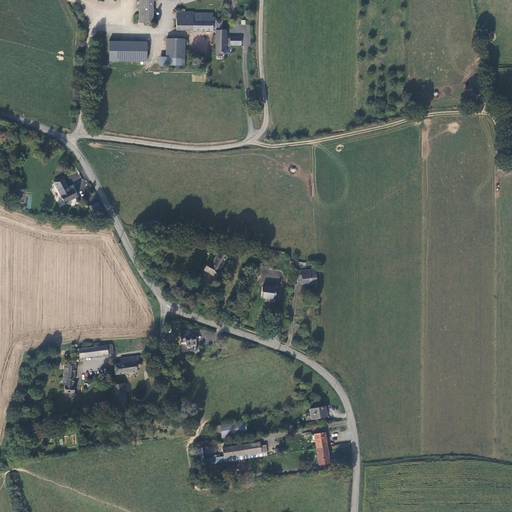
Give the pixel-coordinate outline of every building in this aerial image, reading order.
[(152,1),(139,1),(139,25),(152,25),(152,3),(152,1)] [(212,32),(212,15),(194,15),(193,14),(177,15),(177,33),(212,32)] [(216,56),(226,56),(226,48),(230,48),(230,47),(234,47),(234,39),(230,39),(230,40),(226,40),(226,32),(222,33),(222,22),(216,23),(216,56)] [(109,40),(109,61),(147,62),(148,41),(109,40)] [(181,60),(182,42),(169,41),(169,60),(181,60)] [(181,60),(169,60),(159,60),(159,67),(183,68),(184,66),(181,66),(181,60)] [(55,186),(65,207),(76,201),(74,196),(72,197),(64,181),(55,186)] [(89,206),(92,212),(101,208),(98,202),(89,206)] [(217,273),(225,258),(217,253),(209,266),(205,264),(201,271),(204,272),(207,274),(210,277),(212,280),(218,275),(217,273)] [(316,270),(302,272),(302,276),(297,277),(298,285),(317,283),(316,270)] [(273,300),(274,290),(261,288),(259,299),(264,299),(264,303),(274,305),(274,300),(273,300)] [(180,336),(181,345),(186,344),(195,342),(194,337),(190,337),(189,334),(180,336)] [(79,360),(106,357),(112,356),(111,347),(74,352),(75,359),(78,359),(79,360)] [(140,369),(138,357),(129,359),(119,360),(120,367),(113,368),(115,377),(137,374),(137,370),(140,369)] [(72,390),(74,367),(63,368),(61,388),(65,388),(64,390),(63,397),(70,397),(70,401),(71,401),(70,402),(71,403),(71,404),(72,404),(73,404),(74,403),(74,402),(75,402),(75,398),(75,397),(73,397),(74,391),(72,390)] [(123,386),(116,387),(111,388),(112,395),(114,409),(126,407),(123,386)] [(325,407),(310,410),(312,422),(327,419),(325,407)] [(243,423),(213,429),(215,438),(222,436),(223,439),(246,435),(243,423)] [(312,434),(315,449),(326,447),(323,432),(312,434)] [(225,461),(267,454),(266,446),(261,447),(260,443),(223,449),(225,461)] [(327,458),(326,447),(315,449),(317,460),(327,458)]
